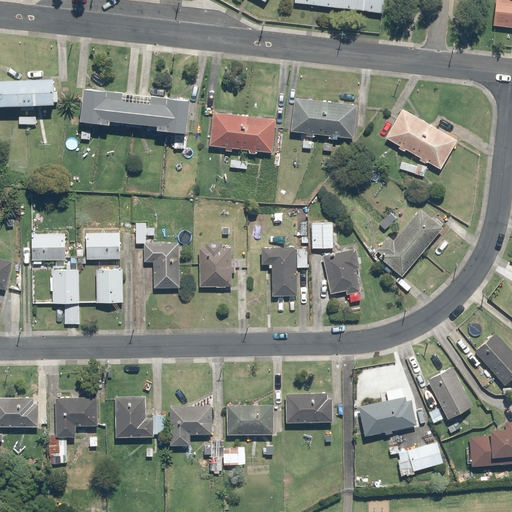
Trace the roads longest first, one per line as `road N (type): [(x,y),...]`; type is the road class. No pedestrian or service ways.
road 1 (residential): [(0,348),(351,342),(413,327),(443,308),(474,270),(495,226),(511,98)]
road 2 (tertiary): [(435,64),(0,14)]
